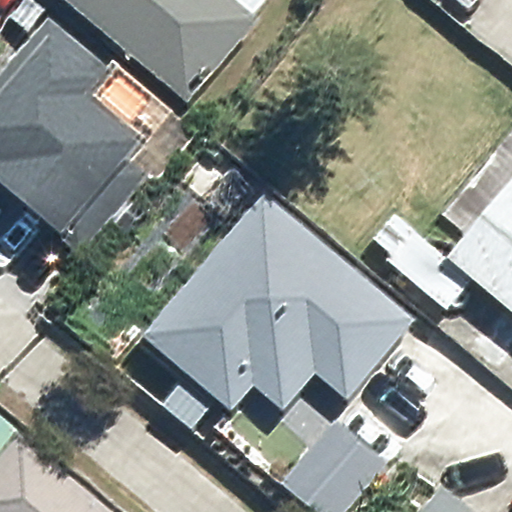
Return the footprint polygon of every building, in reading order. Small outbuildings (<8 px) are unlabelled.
[(251,0),(49,0),(180,102),(257,5),(251,0)] [(13,37),(0,54),(0,201),(81,259),(164,144),(13,37)] [(511,180),(509,178),(442,263),(511,319),(511,180)] [(409,320),(255,199),(134,351),(224,422),(247,394),(276,417),(306,380),(340,407),(409,320)] [(332,429),(279,491),(304,511),(339,511),(378,467),(332,429)] [(102,511),(10,441),(0,453),(0,511),(102,511)] [(456,511),(436,494),(420,511),(456,511)]
